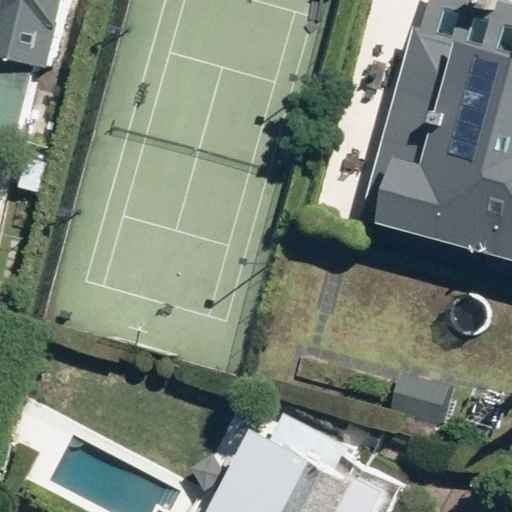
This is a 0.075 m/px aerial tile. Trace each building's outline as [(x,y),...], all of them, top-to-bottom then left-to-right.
[(0,0),(0,132),(30,140),(48,63),(61,66),(76,0),(0,0)] [(511,11),(465,0),(450,0),(387,247),(511,278),(511,11)] [(63,161),(26,151),(13,196),(50,206),(63,161)] [(461,387),(401,366),(385,412),(445,433),(461,387)] [(364,442),(287,401),(226,511),(400,511),(416,483),(358,451),(364,442)] [(37,511),(14,499),(6,511),(37,511)]
